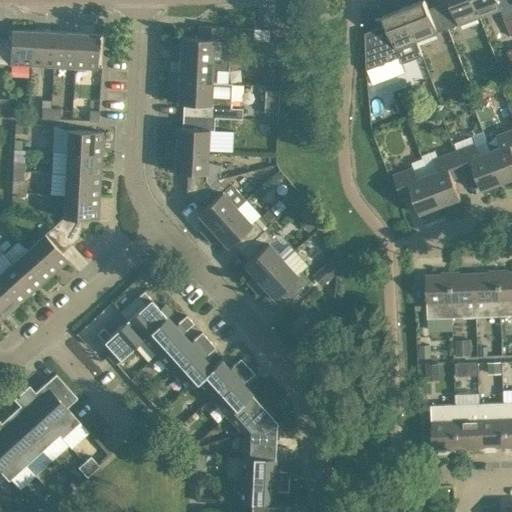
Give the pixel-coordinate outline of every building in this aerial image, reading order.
[(425,0),(419,0),(404,6),(417,39),(449,27),(439,3),(429,7),(425,0)] [(449,27),(480,15),(474,0),(447,0),(439,3),(449,27)] [(511,36),(511,5),(510,0),(474,0),(480,15),(500,8),(511,37),(511,36)] [(375,37),(381,52),(395,46),(402,62),(422,54),(417,39),(404,6),(383,14),(387,23),(375,28),(378,36),(375,37)] [(180,45),(179,58),(220,60),(220,51),(221,26),(200,25),(199,37),(171,35),(171,44),(180,45)] [(0,37),(0,62),(32,65),(33,30),(11,29),(11,38),(0,37)] [(55,31),(33,30),(32,65),(53,66),(55,31)] [(77,32),(55,31),(53,66),(75,67),(77,32)] [(77,32),(75,67),(97,68),(99,33),(77,32)] [(367,68),(385,62),(381,52),(375,37),(366,41),(367,68)] [(256,40),(255,61),(280,63),(281,41),(256,40)] [(169,71),(169,79),(215,81),(215,70),(228,70),(228,60),(220,60),(179,58),(178,71),(169,71)] [(276,69),(264,68),(264,80),(276,81),(276,69)] [(184,102),(183,114),(214,115),(235,116),(235,117),(242,118),(242,107),(230,107),(232,82),(215,81),(169,79),(168,88),(178,88),(177,102),(184,102)] [(265,97),(278,98),(279,98),(279,91),(279,90),(265,90),(265,97)] [(460,94),(462,99),(467,102),(472,100),(468,91),(460,94)] [(42,99),(41,107),(50,107),(51,99),(42,99)] [(51,118),(51,108),(41,107),(41,118),(51,118)] [(51,108),(51,118),(60,118),(60,108),(51,108)] [(98,120),(99,110),(90,109),(89,120),(98,120)] [(408,115),(411,122),(419,119),(416,112),(408,115)] [(182,127),(176,126),(175,140),(166,140),(165,148),(208,150),(209,129),(214,129),(214,117),(235,118),(235,116),(214,116),(183,114),(182,127)] [(14,132),(26,132),(26,123),(15,123),(14,132)] [(68,128),(66,151),(101,152),(103,131),(68,128)] [(511,128),(498,134),(502,144),(491,148),(503,181),(511,177),(511,128)] [(477,142),(456,149),(465,173),(475,169),(482,189),(503,181),(491,148),(481,152),(477,142)] [(186,190),(194,199),(218,178),(220,176),(221,164),(207,161),(208,150),(165,148),(165,157),(174,157),(173,171),(187,171),(186,190)] [(456,149),(435,157),(439,168),(429,172),(442,204),(461,197),(454,177),(465,173),(456,149)] [(100,174),(101,152),(66,151),(65,172),(100,174)] [(12,169),(24,170),(24,162),(13,161),(12,169)] [(442,204),(429,172),(418,176),(414,165),(393,173),(402,197),(413,193),(420,212),(442,204)] [(23,180),(24,170),(12,169),(12,179),(23,180)] [(50,193),(64,194),(99,196),(100,174),(65,172),(51,171),(50,193)] [(206,223),(200,229),(205,235),(237,206),(245,199),(231,183),(226,188),(218,179),(194,200),(202,208),(197,213),(206,223)] [(63,216),(54,224),(71,243),(80,235),(81,217),(98,218),(99,196),(64,194),(63,216)] [(237,206),(205,235),(211,241),(218,235),(227,246),(232,241),(240,250),(264,229),(254,219),(251,222),(237,206)] [(268,208),(260,216),(258,218),(265,225),(275,215),(268,208)] [(308,208),(300,215),(311,228),(319,222),(308,208)] [(62,252),(71,243),(54,224),(28,247),(52,273),(68,259),(62,252)] [(272,239),(264,229),(240,250),(248,259),(243,264),(253,274),(246,280),(252,286),(283,258),(269,242),(272,239)] [(28,247),(12,261),(36,288),(52,273),(28,247)] [(310,280),(301,270),(297,273),(283,258),(252,286),(257,293),(264,287),(273,297),(278,292),(287,302),(301,288),(310,280)] [(0,280),(19,302),(36,288),(12,261),(0,272),(0,280)] [(326,262),(315,272),(323,281),(333,272),(335,271),(327,263),(326,262)] [(511,270),(499,271),(501,314),(511,313),(511,270)] [(499,271),(475,272),(476,315),(501,314),(499,271)] [(426,273),(427,295),(428,317),(452,316),(450,272),(426,273)] [(475,272),(450,272),(452,316),(476,315),(475,272)] [(0,280),(0,312),(3,316),(19,302),(0,280)] [(144,304),(127,319),(143,337),(167,316),(171,312),(164,304),(160,308),(144,290),(137,296),(144,304)] [(143,337),(158,354),(182,333),(194,322),(186,314),(175,325),(167,316),(143,337)] [(143,337),(127,319),(111,334),(104,327),(97,333),(113,350),(108,354),(115,362),(143,337)] [(158,354),(173,370),(208,339),(202,331),(190,341),(182,333),(158,354)] [(189,388),(197,380),(196,380),(212,366),(204,357),(215,346),(208,339),(173,370),(189,388)] [(455,339),(456,355),(471,354),(471,339),(455,339)] [(431,343),(419,344),(419,357),(431,356),(431,343)] [(480,355),(488,355),(488,345),(480,345),(480,355)] [(196,380),(197,380),(212,397),(247,365),(240,357),(229,368),(220,358),(212,366),(196,380)] [(500,361),(488,362),(489,372),(501,372),(500,361)] [(427,379),(440,379),(439,362),(426,363),(427,379)] [(468,374),(467,362),(456,362),(456,363),(456,371),(456,375),(468,374)] [(247,365),(212,397),(228,414),(251,393),(243,383),(254,372),(247,365)] [(31,387),(23,393),(59,433),(59,434),(62,436),(79,420),(66,406),(77,396),(55,373),(35,391),(31,387)] [(480,390),(456,392),(457,401),(481,399),(480,390)] [(20,405),(10,413),(42,449),(59,434),(59,433),(23,393),(16,400),(20,405)] [(228,414),(243,431),(276,420),(251,393),(228,414)] [(506,444),(504,401),(480,402),(482,445),(506,444)] [(482,445),(480,402),(456,403),(457,446),(482,445)] [(431,404),(431,407),(433,447),(457,446),(456,403),(431,404)] [(0,435),(26,464),(42,449),(10,413),(1,422),(0,420),(0,435)] [(276,420),(243,431),(242,456),(274,457),(276,420)] [(0,469),(9,479),(26,464),(0,435),(0,469)] [(93,470),(99,464),(90,454),(84,460),(93,470)] [(274,469),(274,457),(242,456),(241,478),(289,480),(289,470),(274,469)] [(84,460),(77,466),(87,476),(93,470),(84,460)] [(73,466),(65,473),(76,486),(84,478),(73,466)] [(288,490),(289,480),(241,478),(240,502),(251,502),(283,504),(283,502),(272,502),(273,490),(288,490)] [(59,502),(66,496),(56,486),(50,491),(59,502)] [(53,507),(59,502),(50,491),(44,497),(53,507)] [(282,511),(283,504),(251,502),(251,510),(251,511),(250,511),(282,511)]
